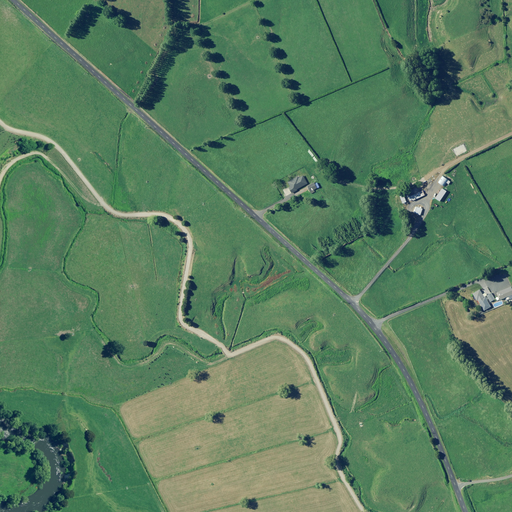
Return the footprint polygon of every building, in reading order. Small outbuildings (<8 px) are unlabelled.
[(307,184),(303,176),(299,178),(298,176),(288,182),(290,187),(289,188),(292,193),(298,190),(298,189),(307,184)] [(451,182),(443,176),(438,182),(444,186),(446,183),(449,184),(451,182)] [(317,188),(314,183),(307,186),(311,194),(315,192),(314,190),(317,188)] [(447,191),(442,189),(436,199),(440,201),(447,191)] [(425,195),(423,190),(409,197),(411,202),(425,195)] [(423,209),(414,206),(413,210),(415,211),(414,213),(421,215),(423,209)] [(511,298),(511,289),(511,287),(497,293),(500,300),(509,296),(510,299),(511,298)] [(484,297),(480,290),(473,294),(477,301),(478,300),(484,311),(491,307),(485,296),(484,297)]
